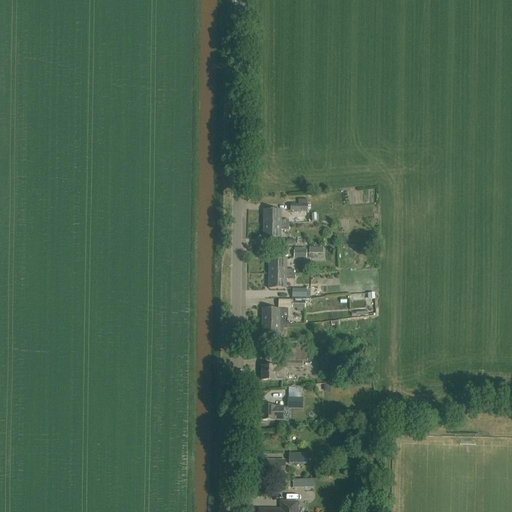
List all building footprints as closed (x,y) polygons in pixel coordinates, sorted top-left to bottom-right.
[(263,225),(288,225),(288,220),(281,220),(281,211),(264,210),(263,225)] [(288,225),(263,225),(263,240),(281,240),(281,230),(288,230),(288,225)] [(269,275),(294,275),(294,270),(286,270),(287,260),(269,260),(269,275)] [(294,280),(294,275),(269,275),(268,289),(286,289),(286,280),(294,280)] [(306,290),(292,289),(292,298),(306,298),(306,290)] [(296,310),(306,308),(304,299),(294,301),(296,310)] [(342,303),(330,304),(331,312),(343,311),(342,303)] [(262,324),(287,324),(287,319),(280,319),(280,309),(262,309),(262,324)] [(287,324),(262,324),(262,338),(279,339),(279,333),(284,333),(284,329),(287,329),(287,324)] [(297,347),(296,339),(280,341),(281,349),(297,347)] [(304,350),(287,349),(286,368),(304,369),(304,350)] [(276,367),(262,366),(261,381),(276,381),(284,381),(284,367),(276,367)] [(301,409),(301,387),(289,387),(289,398),(287,398),(287,409),(301,409)] [(276,407),(261,407),(261,421),(275,421),(283,421),(283,407),(276,407)] [(309,453),(290,452),(290,464),(309,464),(309,453)] [(285,461),(260,460),(260,476),(284,476),(285,461)] [(315,487),(315,478),(294,479),(295,488),(315,487)] [(297,511),(298,502),(281,502),(281,510),(259,509),(258,511),(297,511)]
